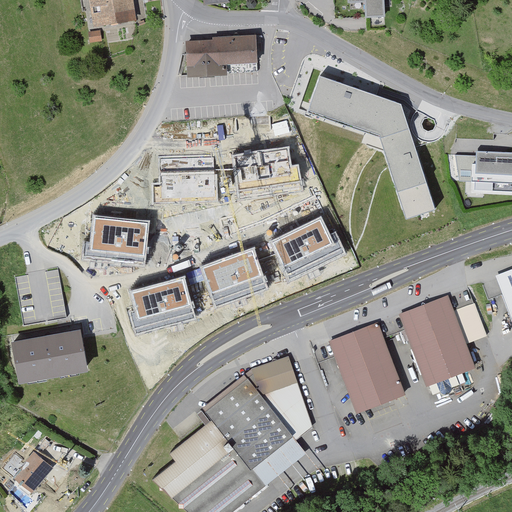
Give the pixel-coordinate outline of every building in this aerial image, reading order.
[(137,0),(81,0),(82,3),(94,1),(99,29),(142,22),(137,0)] [(254,0),(248,0),(246,4),(249,9),(254,8),(257,4),(254,0)] [(348,0),(349,5),(366,3),(367,19),(387,17),(385,0),(348,0)] [(103,32),(90,34),(92,45),(105,43),(103,32)] [(216,43),(189,45),(191,81),(227,78),(226,67),(265,65),(263,36),(216,39),(216,43)] [(402,101),(319,73),(307,109),(380,135),(406,218),(435,207),(402,101)] [(289,146),(232,154),(239,200),(302,191),(299,165),(292,166),(289,146)] [(511,151),(476,150),(476,155),(455,155),(459,180),(472,181),(471,192),(511,193),(511,151)] [(215,153),(159,155),(160,184),(152,184),(152,203),(219,201),(218,174),(215,174),(215,153)] [(150,221),(93,215),(90,242),(86,242),(84,259),(145,266),(150,221)] [(321,217),(269,241),(288,282),(347,255),(336,232),(330,235),(321,217)] [(253,247),(200,266),(216,309),(269,289),(253,247)] [(56,268),(15,276),(24,322),(63,315),(61,301),(54,302),(53,295),(34,298),(33,292),(28,293),(27,287),(49,283),(50,289),(59,287),(56,268)] [(511,268),(496,274),(511,317),(511,268)] [(183,274),(130,289),(135,306),(128,308),(136,336),(195,319),(183,274)] [(451,297),(403,315),(430,387),(478,369),(469,344),(487,337),(475,306),(457,312),(451,297)] [(380,324),(331,343),(359,415),(409,396),(380,324)] [(81,328),(12,340),(20,381),(89,369),(81,328)] [(180,463),(158,480),(188,511),(236,511),(308,454),(296,442),(314,429),(291,358),(254,370),(206,410),(216,423),(174,455),(180,463)] [(13,477),(13,478),(32,494),(54,469),(35,452),(24,465),(13,477)] [(13,477),(24,465),(21,462),(23,459),(16,453),(3,468),(13,477)]
